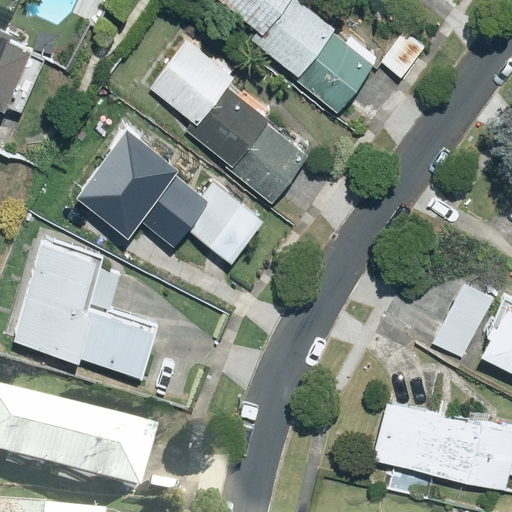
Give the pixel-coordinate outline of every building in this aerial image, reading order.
[(225,0),(265,27),(256,41),(298,69),(294,76),(338,105),(372,56),(329,27),(336,15),(313,0),(225,0)] [(0,20),(0,101),(4,103),(35,37),(0,20)] [(236,65),(187,32),(152,85),(196,114),(186,128),(231,158),(227,165),(273,195),(307,145),(267,119),(271,112),(225,82),(236,65)] [(180,155),(126,118),(77,190),(130,226),(138,215),(176,241),(188,224),(233,255),(263,210),(214,177),(206,189),(172,166),(180,155)] [(96,249),(39,232),(10,333),(142,371),(156,323),(111,310),(122,273),(91,264),(96,249)] [(493,297),(463,281),(433,336),(463,353),(493,297)] [(511,298),(503,294),(487,323),(495,327),(483,350),(511,364),(511,298)] [(159,437),(0,388),(0,456),(139,500),(159,437)] [(511,421),(387,392),(372,454),(508,486),(511,471),(511,421)] [(75,511),(0,503),(0,511),(75,511)]
